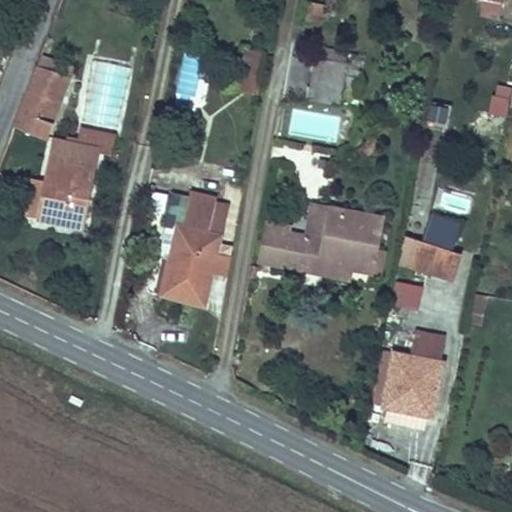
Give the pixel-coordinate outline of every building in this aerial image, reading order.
[(319,26),(323,6),(309,4),(305,23),(319,26)] [(196,50),(199,35),(184,32),(181,47),(196,50)] [(346,64),(348,52),(316,47),(315,59),(346,64)] [(261,79),(265,54),(246,50),(241,75),(261,79)] [(70,79),(74,69),(41,56),(37,67),(70,79)] [(339,106),(346,64),(315,59),(308,100),(339,106)] [(47,140),(70,79),(37,67),(14,128),(47,140)] [(258,94),(261,79),(241,75),(238,90),(258,94)] [(491,83),(489,114),(509,115),(511,84),(491,83)] [(428,118),(448,119),(449,104),(429,102),(428,118)] [(109,154),(113,137),(83,131),(79,147),(99,151),(99,152),(109,154)] [(379,147),(370,138),(363,146),(371,155),(379,147)] [(84,228),(99,152),(99,151),(79,147),(53,142),(44,183),(37,219),(84,228)] [(371,155),(363,146),(357,152),(365,160),(371,155)] [(37,219),(44,183),(36,181),(32,198),(30,197),(26,217),(37,219)] [(227,275),(230,259),(220,257),(221,250),(218,250),(221,237),(209,234),(213,220),(217,200),(193,194),(191,201),(185,228),(176,262),(171,261),(163,296),(205,307),(213,272),(227,275)] [(185,228),(191,201),(174,196),(167,224),(174,226),(185,228)] [(323,240),(329,209),(313,206),(307,237),(323,240)] [(374,274),(379,252),(385,219),(329,208),(329,209),(323,240),(307,237),(284,232),(267,229),(260,263),(317,274),(319,264),(351,270),(374,275),(374,274)] [(221,237),(225,223),(213,220),(209,234),(221,237)] [(176,262),(185,228),(174,226),(173,229),(168,228),(161,253),(167,255),(157,295),(163,296),(171,261),(176,262)] [(452,280),(460,255),(421,242),(412,267),(452,280)] [(381,274),(385,253),(379,252),(374,274),(381,274)] [(349,280),(351,270),(319,264),(317,274),(349,280)] [(418,311),(423,286),(395,280),(390,305),(418,311)] [(475,297),(470,323),(481,325),(487,299),(475,297)] [(432,417),(443,365),(439,364),(444,339),(417,334),(412,358),(395,355),(384,408),(388,408),(427,417),(432,417)] [(424,433),(427,417),(388,408),(385,425),(424,433)]
